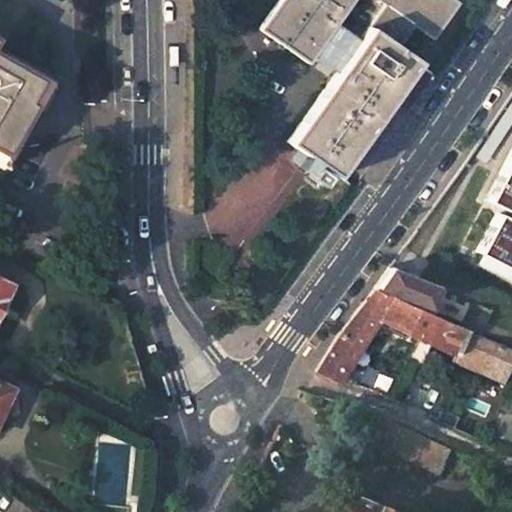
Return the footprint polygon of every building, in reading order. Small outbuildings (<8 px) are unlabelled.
[(430,40),(454,5),(446,0),(283,0),(261,33),(306,64),(314,53),(339,70),(287,145),(334,179),(342,166),(406,74),(413,64),(396,52),(412,28),(430,40)] [(54,74),(0,49),(0,57),(37,78),(23,99),(28,102),(32,105),(54,74)] [(0,149),(13,128),(28,102),(23,99),(37,78),(0,57),(0,149)] [(0,149),(0,164),(5,168),(22,134),(13,128),(0,149)] [(511,152),(489,197),(511,208),(505,219),(497,215),(482,245),(511,259),(511,152)] [(511,208),(489,197),(483,208),(497,215),(505,219),(511,208)] [(511,259),(482,245),(476,256),(511,273),(511,259)] [(388,266),(373,288),(427,309),(436,285),(431,283),(415,277),(388,266)] [(335,335),(315,370),(335,382),(374,319),(382,322),(398,301),(371,290),(335,335)] [(466,329),(398,301),(382,322),(413,338),(405,354),(417,360),(425,343),(455,355),(466,329)] [(511,352),(511,347),(466,329),(455,355),(502,375),(511,352)] [(0,401),(6,386),(2,384),(9,371),(0,366),(0,401)] [(511,375),(485,441),(511,452),(511,375)] [(451,451),(377,417),(365,440),(440,474),(451,451)]
